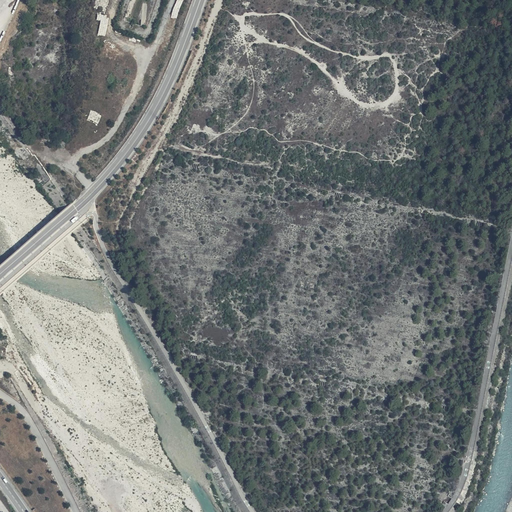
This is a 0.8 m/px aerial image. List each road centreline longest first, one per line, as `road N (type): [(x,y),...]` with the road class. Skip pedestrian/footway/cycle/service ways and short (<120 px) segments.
road 1 (primary): [(201,0),(158,105),(92,193)]
road 2 (primary): [(92,193),(0,275)]
